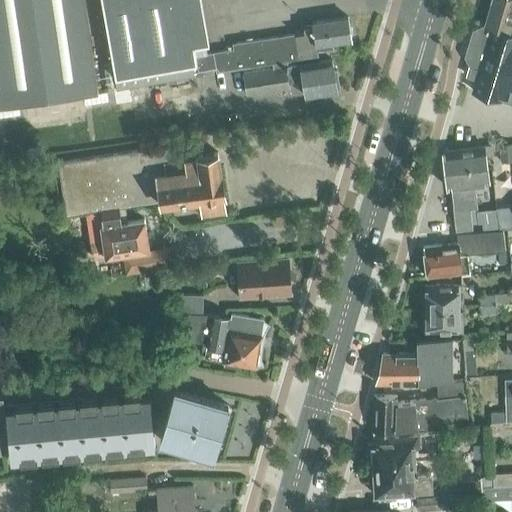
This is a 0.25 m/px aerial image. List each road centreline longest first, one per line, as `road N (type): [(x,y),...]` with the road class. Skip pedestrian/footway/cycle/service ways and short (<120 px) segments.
road 1 (primary): [(320,404),(437,0)]
road 2 (residential): [(320,404),(181,373),(0,381)]
